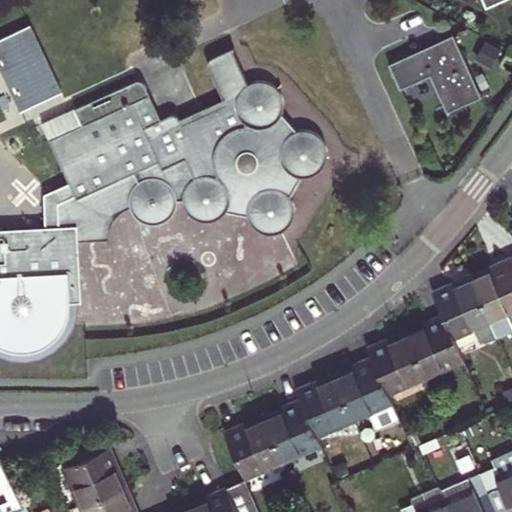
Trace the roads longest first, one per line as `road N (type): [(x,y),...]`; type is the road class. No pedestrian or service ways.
road 1 (residential): [(511,142),(410,261),(345,318),(244,372),(147,399)]
road 2 (residential): [(147,399),(0,407)]
